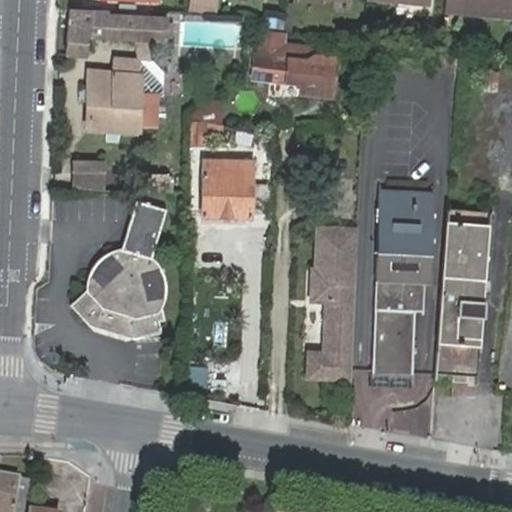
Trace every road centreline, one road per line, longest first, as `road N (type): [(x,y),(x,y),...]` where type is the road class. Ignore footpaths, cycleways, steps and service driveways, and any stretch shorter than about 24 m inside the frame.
road 1 (residential): [(24,0),(9,412)]
road 2 (primary): [(511,488),(139,428)]
road 3 (primary): [(139,428),(9,412)]
